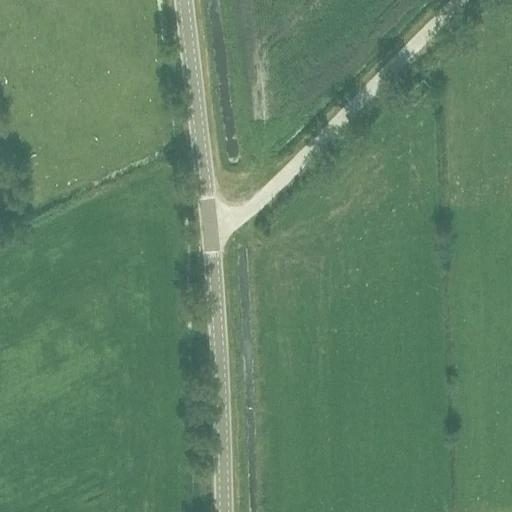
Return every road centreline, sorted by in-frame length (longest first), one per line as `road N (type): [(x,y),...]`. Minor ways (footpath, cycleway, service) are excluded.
road 1 (residential): [(211,237),(254,209),(460,0)]
road 2 (tertiary): [(222,511),(211,237)]
road 3 (tertiary): [(211,237),(183,0)]
